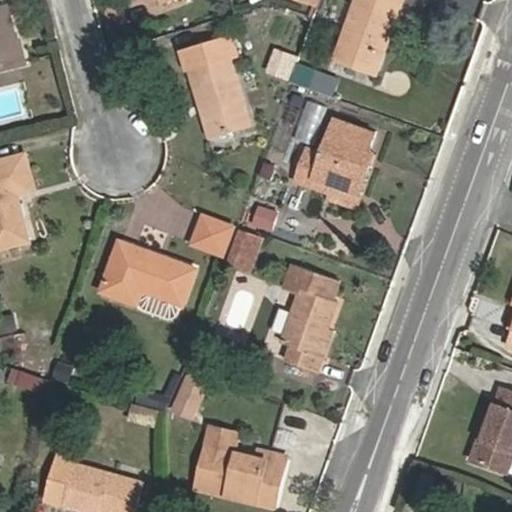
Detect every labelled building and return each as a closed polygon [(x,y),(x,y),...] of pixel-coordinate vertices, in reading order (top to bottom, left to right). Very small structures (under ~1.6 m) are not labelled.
[(359,0),(339,53),(374,66),(385,36),(392,38),(406,0),(359,0)] [(0,8),(0,68),(24,63),(9,6),(0,8)] [(374,66),(339,53),(338,59),(379,75),(392,38),(385,36),(374,66)] [(192,73),(201,103),(209,101),(219,136),(252,126),(233,61),(240,58),(234,39),(181,54),(187,75),(192,73)] [(310,88),(316,69),(298,63),(292,82),(310,88)] [(209,101),(201,103),(212,138),(219,136),(209,101)] [(298,181),(314,186),(316,177),(362,193),(372,164),(365,162),(370,152),(375,134),(338,120),(325,155),(309,149),(298,181)] [(365,162),(372,164),(376,154),(370,152),(365,162)] [(0,248),(30,241),(21,202),(15,204),(13,196),(19,194),(36,189),(28,155),(0,161),(0,248)] [(316,177),(314,186),(331,192),(329,198),(357,207),(362,193),(316,177)] [(269,231),(276,212),(257,205),(250,224),(269,231)] [(196,245),(228,255),(239,227),(207,216),(196,245)] [(232,261),(245,266),(251,250),(258,253),(263,239),(243,232),(232,261)] [(197,270),(123,240),(103,288),(137,302),(143,287),(184,303),(197,270)] [(251,250),(245,266),(253,268),(258,253),(251,250)] [(298,265),(289,290),(303,295),(285,344),(294,347),(289,362),(319,373),(325,358),(320,356),(330,330),(340,303),(335,301),(343,282),(298,265)] [(176,317),(182,303),(143,287),(137,302),(139,306),(173,319),(176,317)] [(334,332),(330,330),(320,356),(325,358),(334,332)] [(24,341),(9,382),(39,393),(53,352),(24,341)] [(184,370),(170,412),(196,421),(210,379),(184,370)] [(168,393),(145,387),(142,401),(163,407),(168,393)] [(511,390),(504,388),(494,418),(487,439),(480,437),(473,457),(510,471),(511,470),(511,466),(511,390)] [(128,424),(156,431),(161,410),(132,404),(128,424)] [(487,439),(494,418),(488,416),(480,437),(487,439)] [(290,459),(262,450),(259,459),(209,446),(198,488),(277,508),(290,459)] [(46,499),(94,511),(101,511),(102,509),(103,509),(114,511),(137,511),(145,483),(77,465),(80,455),(59,449),(46,499)] [(420,472),(411,505),(428,509),(437,476),(420,472)]
